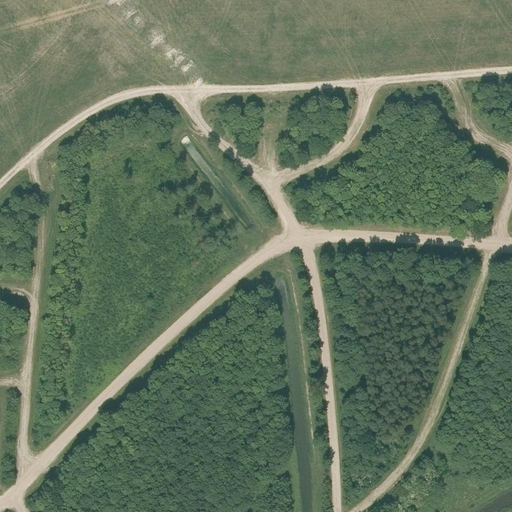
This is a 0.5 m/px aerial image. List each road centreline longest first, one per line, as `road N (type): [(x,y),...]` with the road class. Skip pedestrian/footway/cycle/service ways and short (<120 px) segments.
road 1 (track): [(0,189),(79,114),(114,93),(175,88),(211,134),(258,166),(318,276),(333,511)]
road 2 (track): [(0,501),(219,282),(296,243),(511,243)]
road 3 (unknown): [(359,511),(400,473),(444,386),(511,157)]
road 4 (unknown): [(25,385),(42,214),(32,161)]
road 5 (unknown): [(381,76),(175,88)]
road 6 (unknown): [(269,182),(305,171),(358,134),(381,76)]
road 7 (unknown): [(22,511),(16,486),(25,385)]
